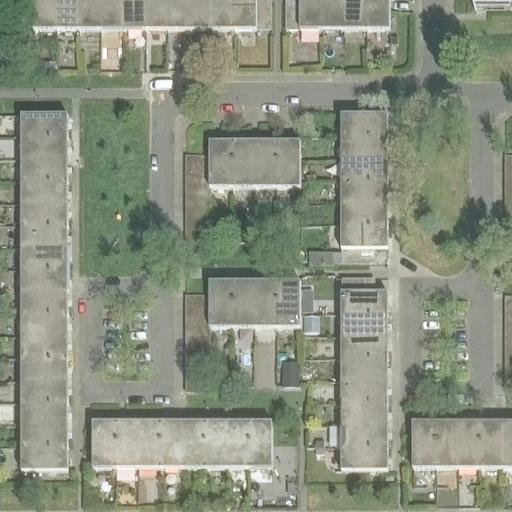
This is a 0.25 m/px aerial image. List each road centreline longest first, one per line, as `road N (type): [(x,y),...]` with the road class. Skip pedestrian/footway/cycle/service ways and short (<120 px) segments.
road 1 (residential): [(161,290),(161,94),(433,94)]
road 2 (residential): [(481,290),(409,289),(409,393),(481,393)]
road 3 (residential): [(161,290),(89,290),(89,394),(161,393)]
road 4 (residential): [(481,290),(481,94)]
